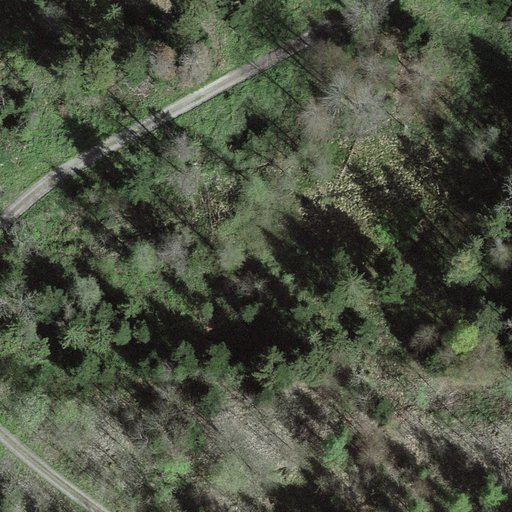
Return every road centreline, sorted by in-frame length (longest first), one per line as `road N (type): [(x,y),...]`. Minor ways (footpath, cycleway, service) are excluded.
road 1 (track): [(0,222),(57,171),(373,0)]
road 2 (track): [(0,428),(109,511)]
